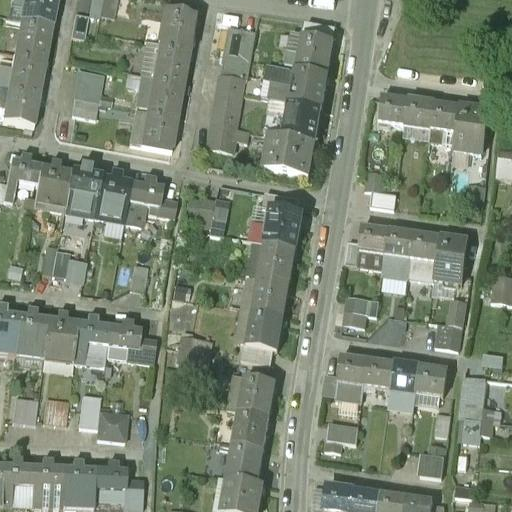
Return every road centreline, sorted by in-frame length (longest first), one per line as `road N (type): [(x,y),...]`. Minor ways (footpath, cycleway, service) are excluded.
road 1 (residential): [(179,174),(214,0)]
road 2 (residential): [(0,296),(162,316)]
road 3 (residential): [(335,202),(179,174)]
road 4 (residential): [(335,202),(360,214),(484,231)]
road 5 (residential): [(360,84),(511,102)]
road 6 (residential): [(295,472),(445,492)]
road 7 (residential): [(312,342),(459,363)]
road 8 (residential): [(42,145),(69,0)]
road 9 (residential): [(0,449),(147,454)]
road 10 (residential): [(312,342),(335,202)]
road 11 (residential): [(179,174),(42,145)]
road 12 (residential): [(295,472),(312,342)]
road 13 (residential): [(335,202),(360,84)]
